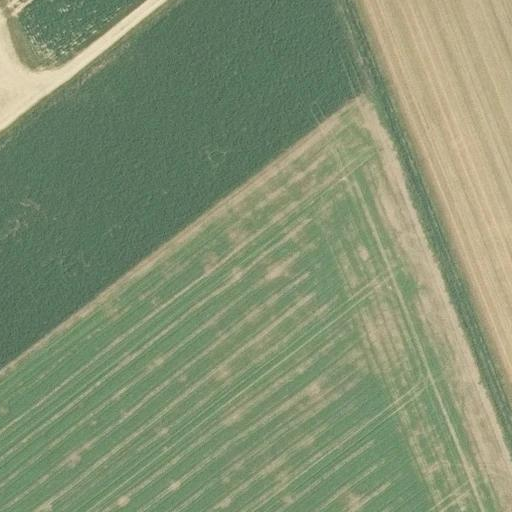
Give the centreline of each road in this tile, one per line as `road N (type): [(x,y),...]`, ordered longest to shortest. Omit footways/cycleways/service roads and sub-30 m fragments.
road 1 (track): [(356,0),(511,397)]
road 2 (track): [(189,0),(0,150)]
